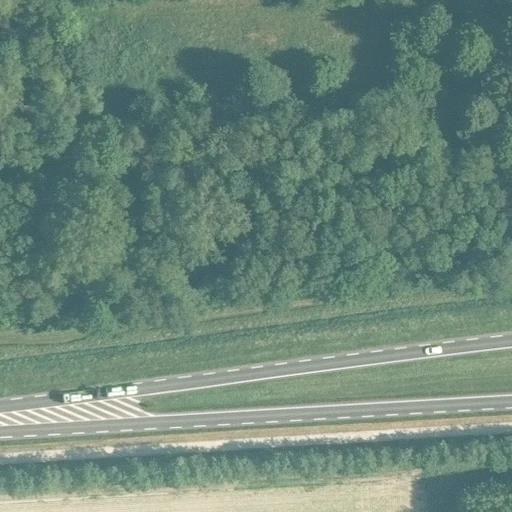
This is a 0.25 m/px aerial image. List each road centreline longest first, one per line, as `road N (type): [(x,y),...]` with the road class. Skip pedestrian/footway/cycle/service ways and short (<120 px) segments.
road 1 (primary): [(511,353),(276,379),(115,421)]
road 2 (primary): [(115,421),(246,427),(511,413)]
